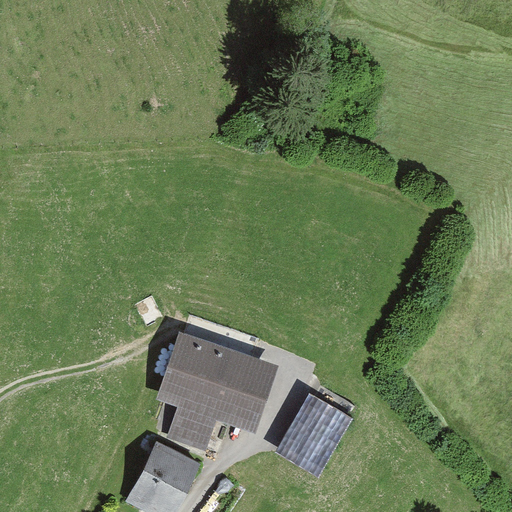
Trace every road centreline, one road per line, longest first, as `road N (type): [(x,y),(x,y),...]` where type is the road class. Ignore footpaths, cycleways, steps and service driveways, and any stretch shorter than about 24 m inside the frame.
road 1 (track): [(297,368),(255,346),(181,326),(0,396)]
road 2 (unclassified): [(185,511),(217,467),(258,433),(297,368)]
